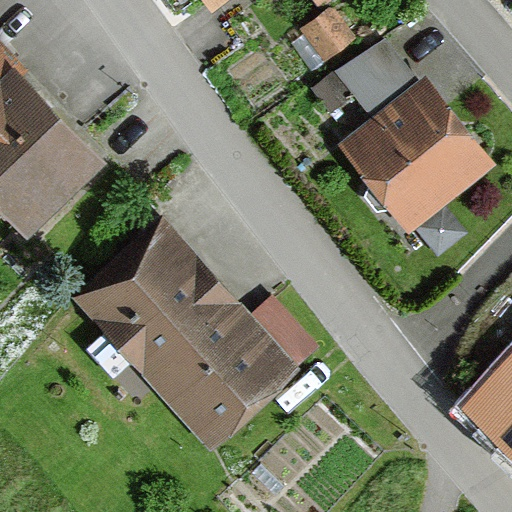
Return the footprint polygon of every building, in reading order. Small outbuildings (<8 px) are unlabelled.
[(186,0),(205,26),(243,0),(292,0),(307,21),(337,0),(186,0)] [(394,17),(344,45),(367,85),(417,57),(394,17)] [(0,41),(0,219),(24,244),(113,158),(0,41)] [(332,151),(399,243),(491,177),(424,84),(332,151)] [(202,458),(213,448),(301,375),(285,355),(306,337),(268,292),(248,310),(166,212),(65,296),(202,458)] [(511,457),(511,355),(461,408),(511,457)]
